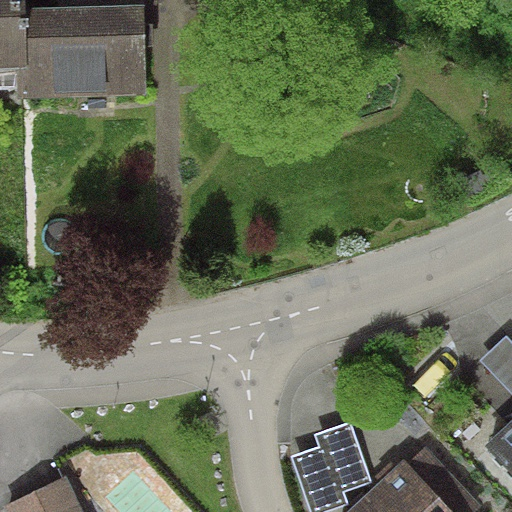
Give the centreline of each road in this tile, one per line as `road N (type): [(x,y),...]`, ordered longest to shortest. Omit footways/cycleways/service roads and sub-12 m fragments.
road 1 (residential): [(236,327),(417,273),(511,228)]
road 2 (residential): [(0,350),(103,351),(236,327)]
road 3 (residential): [(270,511),(236,327)]
